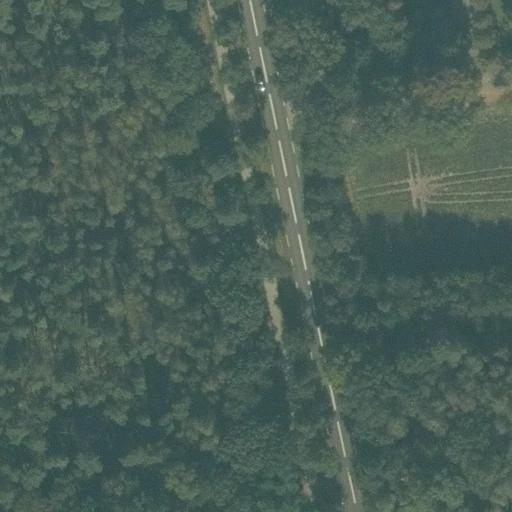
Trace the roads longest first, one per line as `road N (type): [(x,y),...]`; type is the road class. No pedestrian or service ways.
road 1 (primary): [(355,511),(249,0)]
road 2 (track): [(0,504),(309,461)]
road 3 (track): [(314,331),(511,314)]
